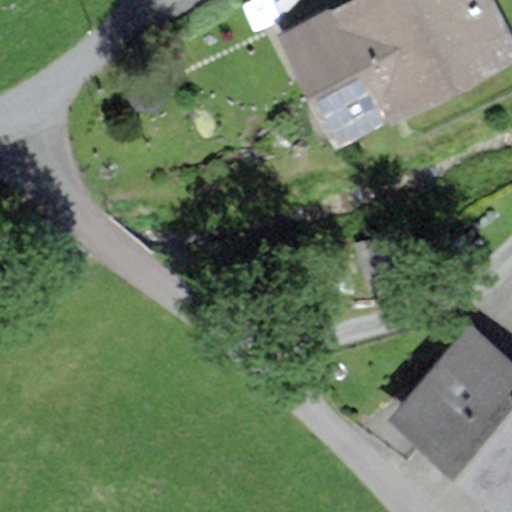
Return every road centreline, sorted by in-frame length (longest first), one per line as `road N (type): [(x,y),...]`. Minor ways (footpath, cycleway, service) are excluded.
road 1 (residential): [(412,511),(311,409),(110,244),(75,203),(23,103)]
road 2 (residential): [(23,103),(153,0)]
